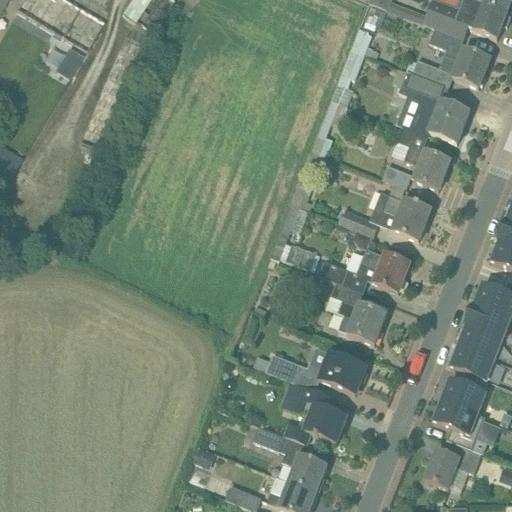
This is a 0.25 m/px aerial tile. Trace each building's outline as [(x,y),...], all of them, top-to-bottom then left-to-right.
[(0,0),(0,15),(9,0),(0,0)] [(60,0),(19,0),(15,9),(58,31),(58,30),(88,45),(100,20),(60,0)] [(133,24),(148,0),(129,0),(119,15),(133,24)] [(392,0),(372,0),(370,6),(388,13),(392,0)] [(511,0),(472,0),(472,2),(508,17),(511,5),(511,0)] [(461,14),(433,3),(424,27),(436,32),(464,43),(468,32),(498,44),(503,30),(507,30),(511,21),(508,18),(508,17),(472,2),(471,3),(466,1),(461,14)] [(352,54),(365,60),(373,40),(369,39),(370,36),(361,32),(352,54)] [(485,78),(491,62),(465,52),(464,53),(460,52),(464,43),(436,32),(430,47),(447,54),(445,60),(460,65),(453,82),(479,92),(480,90),(483,89),(487,80),(485,78)] [(38,65),(64,83),(82,56),(56,39),(38,65)] [(356,84),(365,60),(352,54),(332,105),(348,111),(355,93),(350,91),(353,83),(356,84)] [(411,63),(406,74),(414,77),(417,68),(418,66),(411,63)] [(428,68),(418,64),(418,66),(414,77),(413,78),(446,91),(451,77),(440,72),(440,73),(428,68)] [(398,72),(393,85),(403,89),(408,76),(398,72)] [(441,104),(446,91),(413,78),(408,76),(403,89),(400,96),(416,102),(404,132),(429,142),(431,137),(458,147),(470,116),(441,104)] [(348,111),(332,105),(312,156),(324,160),(327,162),(334,144),(327,142),(332,129),(342,132),(349,112),(348,111)] [(424,155),(429,142),(404,132),(399,146),(411,150),(405,166),(419,172),(414,184),(439,194),(451,164),(432,157),(426,155),(425,156),(424,155)] [(0,187),(6,191),(22,163),(0,148),(0,187)] [(317,178),(324,160),(312,156),(292,208),(310,215),(311,215),(314,207),(308,205),(313,193),(308,191),(313,177),(317,178)] [(390,171),(385,184),(407,193),(412,179),(390,171)] [(405,206),(390,200),(381,196),(372,222),(345,212),(339,227),(357,234),(375,240),(379,228),(394,234),(393,235),(419,245),(431,214),(406,204),(405,206)] [(301,238),(310,215),(292,208),(272,262),(280,265),(281,263),(310,274),(317,257),(293,248),(293,250),(287,248),(291,235),(301,238)] [(511,228),(507,226),(499,246),(511,251),(511,228)] [(511,251),(499,246),(492,267),(511,274),(511,251)] [(410,268),(392,260),(386,258),(385,260),(367,253),(362,267),(358,278),(351,276),(327,266),(322,279),(337,286),(337,287),(364,297),(369,284),(375,286),(374,287),(399,297),(410,268)] [(360,308),(364,297),(337,287),(332,299),(343,303),(338,317),(344,319),(338,335),(375,349),(387,318),(360,308)] [(511,325),(511,322),(511,300),(483,289),(475,310),(511,325)] [(475,310),(467,331),(503,345),(511,325),(475,310)] [(503,345),(467,331),(459,351),(496,365),(503,345)] [(487,386),(496,365),(459,351),(451,372),(462,376),(487,386)] [(296,388),(304,369),(274,357),(268,375),(291,384),(290,386),(296,388)] [(367,371),(348,364),(331,357),(325,372),(310,366),(305,378),(356,398),(361,386),(365,385),(368,377),(366,374),(367,371)] [(479,420),(487,399),(483,397),(487,386),(462,376),(457,387),(450,384),(442,405),(479,420)] [(304,391),(295,414),(308,420),(303,434),(289,428),(285,440),(286,441),(308,449),(312,438),(337,448),(347,421),(333,416),(338,404),(316,396),(304,391)] [(470,441),(479,420),(442,405),(434,426),(441,429),(437,441),(462,450),(467,439),(470,441)] [(511,420),(511,419),(505,417),(500,428),(508,431),(511,420)] [(491,449),(495,428),(477,424),(473,445),(491,449)] [(286,441),(285,440),(259,430),(255,443),(281,453),(286,441)] [(474,478),(482,458),(446,445),(442,456),(437,454),(425,484),(450,494),(458,472),(474,478)] [(299,460),(292,458),(287,456),(283,466),(294,471),(289,485),(318,497),(318,495),(317,495),(322,482),(323,483),(328,470),(299,459),(299,460)] [(289,485),(278,481),(267,507),(279,511),(278,511),(311,511),(313,510),(311,510),(316,497),(317,498),(318,497),(289,485)] [(258,511),(262,502),(231,490),(226,504),(245,511),(258,511)]
